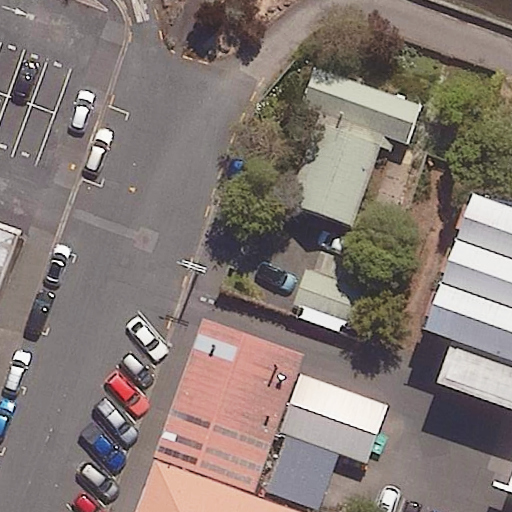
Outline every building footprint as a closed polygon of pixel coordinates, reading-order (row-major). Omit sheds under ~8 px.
[(421,102),(313,65),(299,104),(311,108),(278,201),(350,226),(383,132),(407,140),(421,102)] [(511,201),(472,187),(422,326),(453,337),(438,380),(511,406),(511,475),(508,487),(511,488),(511,201)] [(0,322),(31,235),(0,223),(0,322)] [(320,249),(313,269),(304,266),(286,313),(348,336),(366,288),(349,282),(356,263),(320,249)] [(305,351),(203,316),(134,511),(310,511),(256,493),(305,351)] [(389,403),(301,371),(279,430),(367,462),(389,403)]
